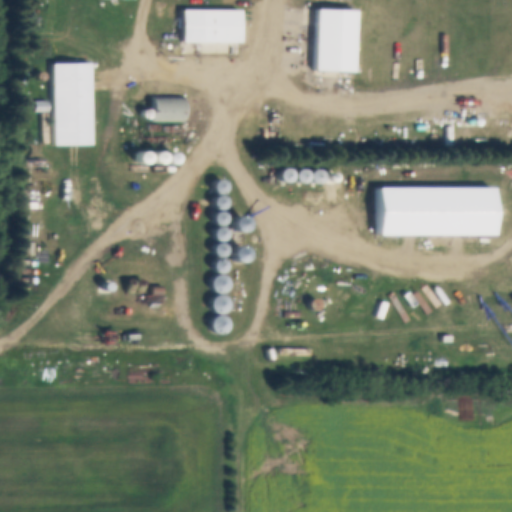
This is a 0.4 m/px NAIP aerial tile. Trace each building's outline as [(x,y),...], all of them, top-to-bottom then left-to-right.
[(350,11),(310,11),(308,78),(349,78),(350,11)] [(85,66),(47,66),(47,147),(85,147),(85,66)] [(178,123),(178,99),(146,99),(146,123),(178,123)] [(488,188),(371,188),(371,237),(488,237),(488,188)] [(221,219),(213,212),(207,220),(214,226),(221,219)] [(242,222),(230,217),(224,229),(237,234),(242,222)] [(220,230),(208,229),(207,241),(210,241),(208,256),(216,257),(220,230)] [(239,266),(240,251),(227,250),(226,265),(239,266)] [(215,260),(207,265),(211,273),(219,269),(215,260)] [(212,296),(202,304),(212,318),(203,325),(213,337),(224,328),(214,315),(225,307),(214,293),(224,286),(215,274),(203,284),(212,296)]
